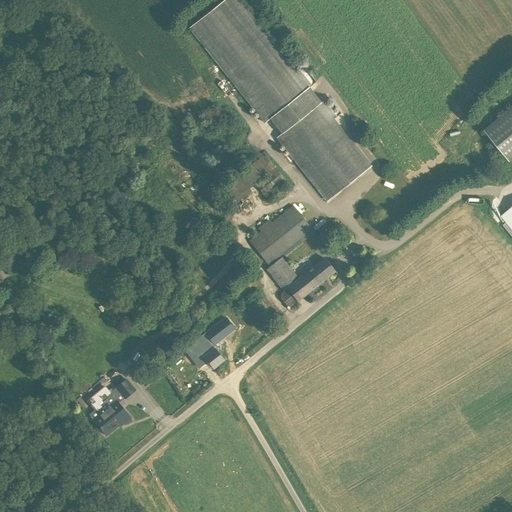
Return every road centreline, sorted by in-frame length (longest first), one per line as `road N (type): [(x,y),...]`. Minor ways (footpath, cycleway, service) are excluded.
road 1 (unclassified): [(70,511),(225,382)]
road 2 (unclassified): [(225,382),(343,283)]
road 3 (unclassified): [(302,511),(225,382)]
